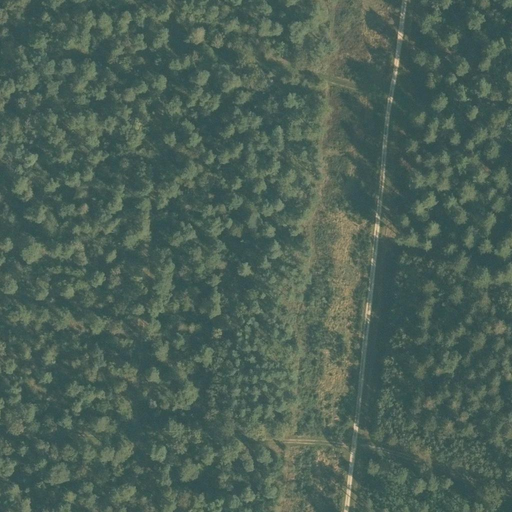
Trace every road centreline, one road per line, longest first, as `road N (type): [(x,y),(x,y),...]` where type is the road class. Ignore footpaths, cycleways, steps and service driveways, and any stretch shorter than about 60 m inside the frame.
road 1 (track): [(404,0),(353,446)]
road 2 (track): [(353,446),(0,437)]
road 3 (track): [(390,98),(264,60),(171,43),(175,0)]
road 4 (track): [(353,446),(405,455),(511,495)]
road 5 (track): [(390,98),(511,136)]
